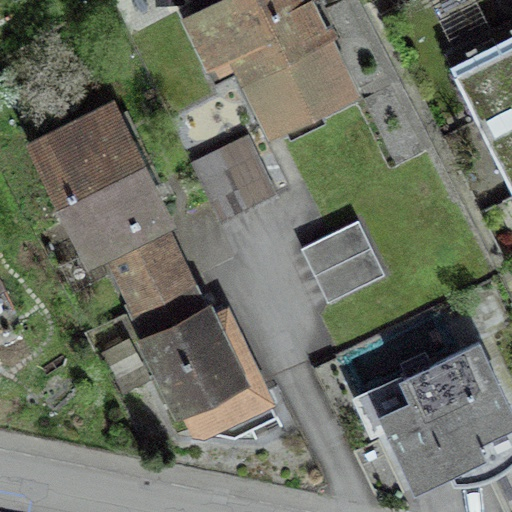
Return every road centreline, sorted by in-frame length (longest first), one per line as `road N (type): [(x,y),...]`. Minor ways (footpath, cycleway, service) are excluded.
road 1 (unknown): [(369,511),(247,241),(249,226),(279,204)]
road 2 (residential): [(172,511),(0,478)]
